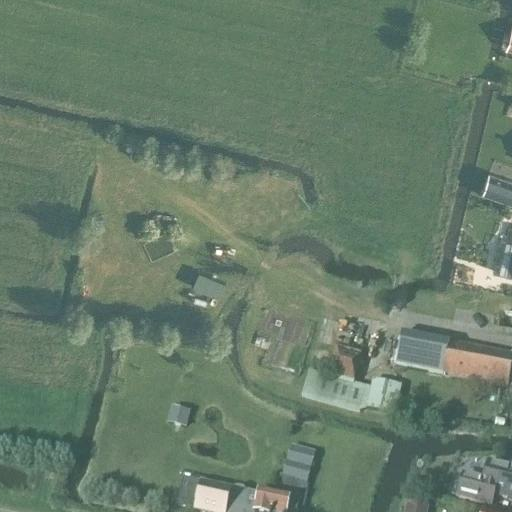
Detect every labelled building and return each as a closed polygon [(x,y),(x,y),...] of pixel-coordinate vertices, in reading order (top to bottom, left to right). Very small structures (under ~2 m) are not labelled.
[(511,179),(488,171),(481,192),(511,202),(511,179)] [(223,283),(205,276),(199,290),(218,297),(223,283)] [(511,316),(501,314),(498,332),(511,334),(511,316)] [(443,377),(449,345),(403,337),(397,368),(443,377)] [(511,357),(449,345),(443,377),(508,388),(510,377),(511,377),(511,357)] [(365,389),(306,372),(299,397),(359,413),(365,389)] [(394,416),(399,389),(371,383),(365,410),(394,416)] [(291,449),(283,478),(306,485),(314,455),(291,449)] [(511,471),(488,465),(482,487),(461,482),(457,500),(491,508),(494,498),(511,502),(511,471)] [(194,511),(225,511),(226,510),(235,511),(286,511),(289,500),(259,494),(258,498),(201,486),(194,511)]
